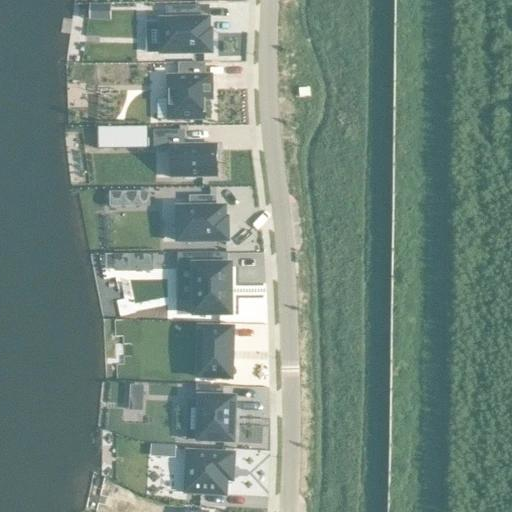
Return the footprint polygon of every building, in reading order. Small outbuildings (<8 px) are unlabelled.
[(162,25),(148,25),(148,53),(163,53),(163,54),(211,54),(210,34),(208,34),(208,23),(200,23),(200,8),(167,8),(167,23),(162,23),(162,25)] [(169,99),(156,99),(157,121),(205,120),(205,101),(211,101),(211,78),(205,78),(205,65),(180,66),(180,78),(169,78),(169,99)] [(147,128),(98,129),(99,150),(147,149),(147,128)] [(183,132),(154,132),(154,148),(170,148),(171,178),(217,177),(216,146),(184,146),(183,132)] [(149,193),(137,193),(137,207),(149,207),(149,193)] [(191,211),(179,211),(179,242),(227,242),(227,222),(224,222),(224,211),(216,211),(215,198),(190,198),(191,211)] [(216,254),(178,254),(179,269),(195,269),(195,315),(230,315),(230,267),(216,267),(216,254)] [(152,255),(115,255),(115,272),(153,272),(152,255)] [(201,331),(199,379),(231,380),(232,332),(201,331)] [(197,386),(196,400),(200,401),(199,441),(232,442),(234,400),(222,400),(222,387),(197,386)] [(163,447),(163,458),(175,459),(176,447),(163,447)] [(187,452),(185,492),(224,495),(225,480),(231,480),(233,455),(187,452)]
